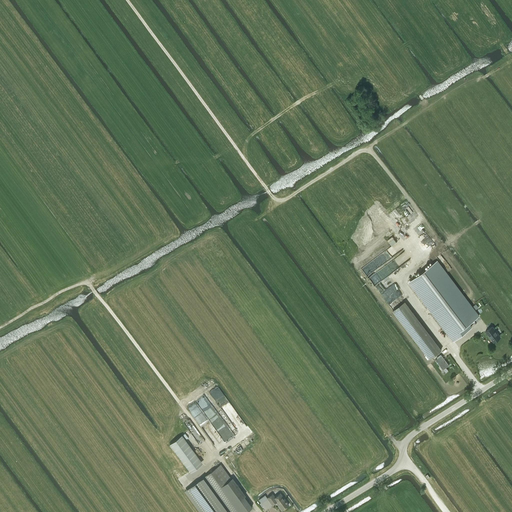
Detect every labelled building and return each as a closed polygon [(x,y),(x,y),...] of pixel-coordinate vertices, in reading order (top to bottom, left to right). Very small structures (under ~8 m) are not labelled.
[(409,282),(454,341),(471,327),(469,324),(479,316),(446,273),(437,261),(409,282)] [(441,350),(405,302),(393,311),(429,359),(431,357),(441,350)] [(500,337),(492,326),(486,331),(494,342),(500,337)] [(440,357),(433,362),(442,375),(449,370),(440,357)] [(182,435),(169,444),(190,472),(203,463),(182,435)] [(223,484),(231,478),(221,464),(185,490),(201,511),(245,511),(252,507),(244,496),(236,502),(223,484)] [(231,478),(223,484),(236,502),(244,496),(231,478)] [(282,509),(289,504),(280,493),(275,497),(273,494),(267,498),(272,504),(276,501),(282,509)]
